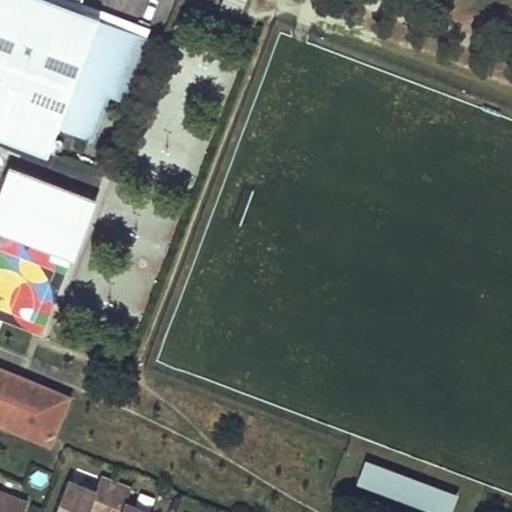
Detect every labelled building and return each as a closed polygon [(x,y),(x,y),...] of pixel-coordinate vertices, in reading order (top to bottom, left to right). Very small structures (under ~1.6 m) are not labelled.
[(48,0),(0,0),(0,133),(48,152),(57,128),(90,140),(107,95),(122,101),(146,37),(99,19),(48,0)] [(23,191),(15,216),(0,211),(0,317),(6,320),(5,320),(41,331),(58,278),(60,199),(46,199),(23,191)] [(63,398),(0,372),(0,419),(47,438),(63,398)] [(450,511),(457,497),(366,463),(359,482),(437,511),(450,511)] [(0,511),(22,511),(27,501),(0,490),(0,476),(1,474),(0,474),(0,511)] [(88,511),(90,507),(103,511),(104,511),(117,482),(101,476),(96,490),(68,480),(55,511),(88,511)] [(117,482),(104,511),(151,511),(125,501),(131,488),(117,482)]
